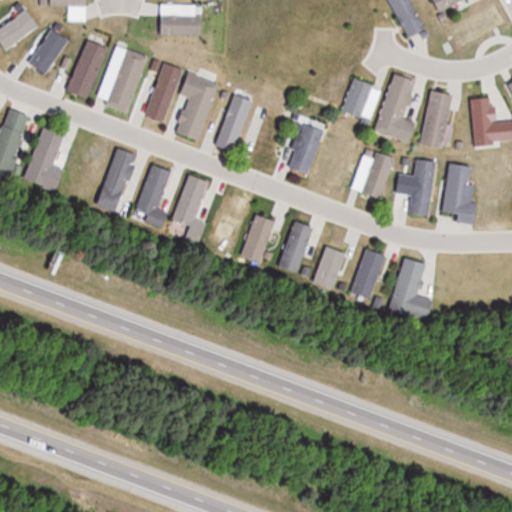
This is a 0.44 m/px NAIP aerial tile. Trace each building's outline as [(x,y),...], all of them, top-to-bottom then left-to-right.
[(49,0),(50,6),(70,6),(70,21),(87,21),(87,0),(49,0)] [(426,30),(411,0),(390,0),(408,38),(426,30)] [(462,0),(433,0),(439,12),(462,0)] [(161,34),(202,34),(202,4),(161,4),(161,34)] [(67,91),(90,99),(109,47),(87,39),(67,91)] [(148,55),(116,45),(98,102),(130,112),(148,55)] [(184,68),(163,61),(146,114),(167,121),(184,68)] [(219,82),(189,73),(181,98),(185,99),(175,132),(201,140),(219,82)] [(376,131),(411,142),(417,122),(405,118),(416,80),(394,73),(376,131)] [(344,111),(372,119),(381,86),(352,79),(344,111)] [(421,144),(444,149),(455,94),(432,89),(421,144)] [(254,96),(234,90),(217,146),(237,152),(254,96)] [(492,97),(470,99),(474,145),(511,142),(511,121),(494,123),(492,97)] [(0,173),(0,179),(10,182),(30,113),(8,107),(0,135),(0,166),(2,167),(0,173)] [(289,116),(267,108),(250,160),(272,168),(289,116)] [(311,174),(325,126),(306,120),(291,168),(311,174)] [(25,178),(47,187),(66,135),(44,126),(25,178)] [(98,205),(121,213),(140,155),(117,147),(98,205)] [(395,157),(374,151),(363,193),(383,199),(395,157)] [(437,161),(415,159),(409,213),(431,215),(437,161)] [(135,218),(161,225),(177,171),(150,163),(135,218)] [(456,220),(474,222),(480,166),(449,163),(443,213),(457,215),(456,220)] [(196,220),(210,181),(189,174),(177,212),(195,217),(189,234),(201,238),(206,223),(196,220)] [(263,262),(276,219),(255,213),(242,256),(263,262)] [(279,266),(299,273),(314,227),(294,220),(279,266)] [(387,254),(366,247),(351,292),(372,299),(387,254)] [(435,299),(419,296),(427,262),(403,256),(390,311),(430,320),(435,299)]
